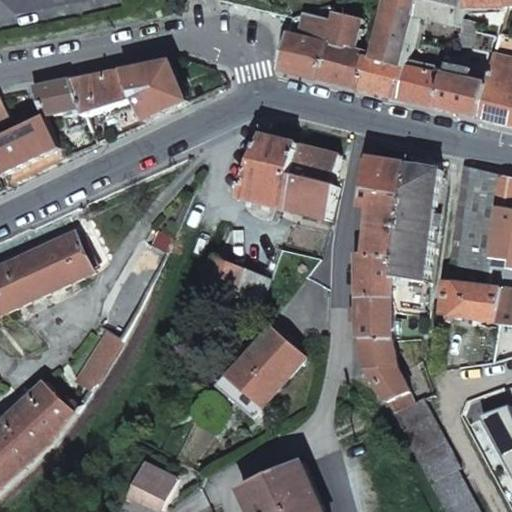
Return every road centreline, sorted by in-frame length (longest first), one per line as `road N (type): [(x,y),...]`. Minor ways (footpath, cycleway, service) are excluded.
road 1 (unknown): [(270,96),(179,261),(121,409),(40,511)]
road 2 (unknown): [(362,120),(330,396),(305,438),(229,480),(230,511)]
road 3 (residential): [(0,71),(215,35),(270,96)]
road 4 (tertiary): [(0,222),(270,96)]
road 5 (tertiary): [(270,96),(511,158)]
road 6 (unknown): [(460,145),(431,356)]
road 7 (residential): [(511,370),(451,389),(443,416),(496,511)]
